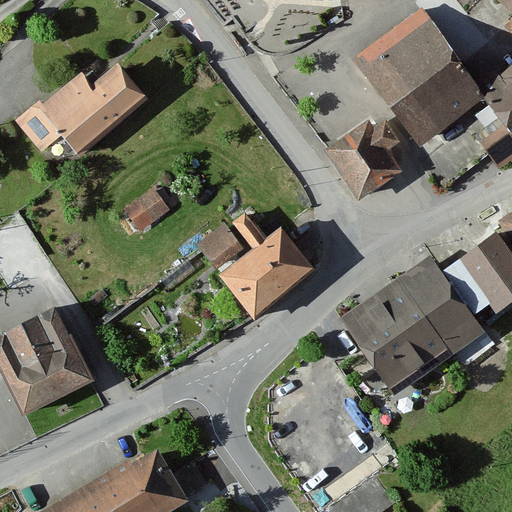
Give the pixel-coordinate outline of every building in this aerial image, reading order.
[(511,0),(496,0),(510,13),(500,23),(511,34),(511,0)] [(487,97),(423,8),(356,55),(420,144),(487,97)] [(140,98),(106,61),(90,75),(82,66),(23,119),(46,145),(62,132),(79,151),(140,98)] [(511,89),(487,110),(506,133),(511,141),(511,89)] [(372,128),(365,118),(322,147),(357,197),(397,169),(383,149),(395,140),(382,121),(372,128)] [(511,163),(511,141),(506,133),(485,148),(503,171),(511,163)] [(123,204),(138,227),(171,206),(156,182),(123,204)] [(511,205),(499,212),(511,242),(511,205)] [(255,250),(222,276),(255,316),(311,271),(279,231),(266,241),(246,215),(235,223),(255,250)] [(511,244),(500,228),(440,271),(471,315),(487,304),(495,316),(511,303),(511,244)] [(440,271),(431,258),(339,319),(389,394),(481,333),(471,315),(440,271)] [(51,305),(0,329),(0,362),(24,414),(91,382),(70,345),(51,305)] [(179,511),(193,504),(153,442),(42,511),(179,511)]
